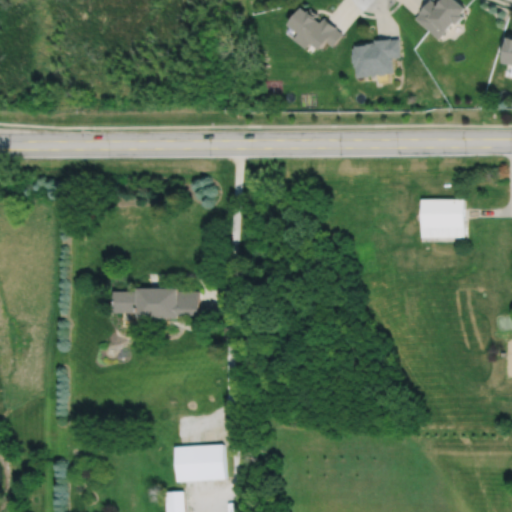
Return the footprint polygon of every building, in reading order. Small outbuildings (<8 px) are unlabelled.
[(416,17),(439,38),(454,20),(457,23),(464,15),(461,12),(466,6),(458,0),(438,0),(436,3),(433,0),(427,0),(419,10),(420,12),(416,17)] [(305,5),(292,22),(302,29),(296,37),(309,46),(314,40),(323,47),(329,40),(335,45),(345,32),(342,29),(339,27),(340,26),(327,15),(324,20),(319,16),(322,13),(313,6),(311,9),(305,5)] [(511,32),(508,32),(503,61),(511,62),(511,32)] [(357,43),(357,46),(355,46),(355,53),(355,61),(356,61),(356,65),(359,65),(359,75),(389,73),(389,71),(393,71),(392,56),(401,56),(400,37),(391,38),(391,36),(376,38),(376,40),(367,41),(367,42),(357,43)] [(422,199),(422,236),(464,236),(464,198),(422,199)] [(115,290),(115,312),(139,312),(139,317),(180,317),(180,314),(201,314),(201,290),(180,290),(180,287),(139,287),(139,290),(115,290)] [(176,445),(178,481),(227,478),(225,443),(176,445)] [(166,490),(167,511),(185,511),(185,489),(166,490)]
